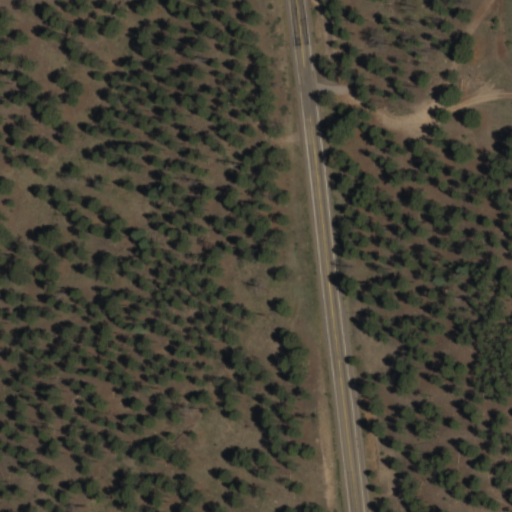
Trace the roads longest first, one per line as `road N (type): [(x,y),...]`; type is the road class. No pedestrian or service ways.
road 1 (primary): [(294,0),(352,511)]
road 2 (track): [(304,77),(409,126),(444,104),(511,96)]
